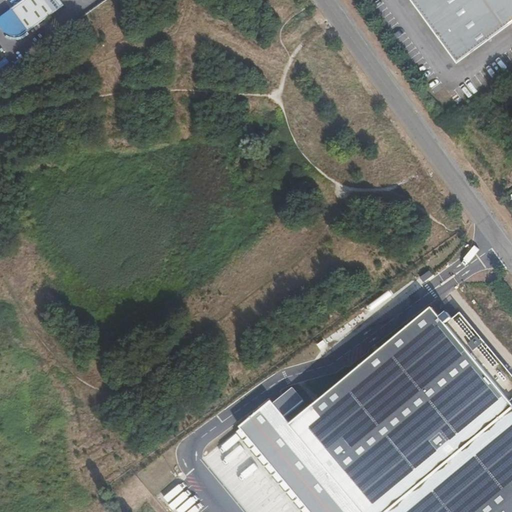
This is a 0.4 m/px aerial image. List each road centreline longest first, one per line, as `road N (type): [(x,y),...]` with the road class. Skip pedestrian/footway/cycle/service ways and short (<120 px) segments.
road 1 (unclassified): [(511,259),(327,0)]
road 2 (track): [(0,400),(30,455),(89,511)]
